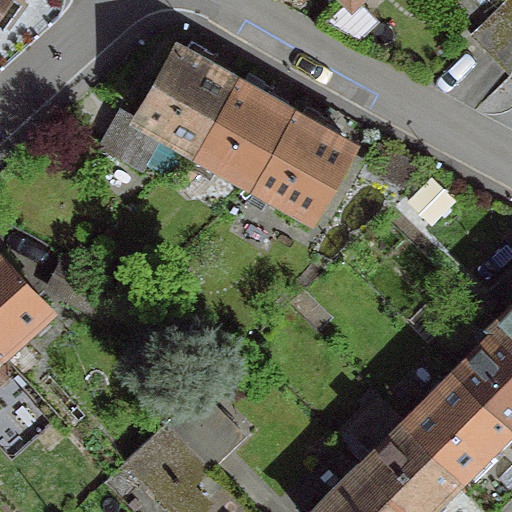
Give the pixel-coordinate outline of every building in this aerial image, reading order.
[(511,29),(511,4),(508,0),(501,0),(465,35),(485,55),(511,29)] [(511,29),(485,55),(505,76),(511,69),(511,29)] [(230,80),(171,46),(131,117),(191,150),(230,80)] [(288,112),(230,80),(191,150),(248,183),(288,112)] [(348,146),(288,112),(248,183),(307,216),(348,146)] [(406,189),(418,163),(378,143),(365,170),(406,189)] [(101,285),(57,260),(43,287),(87,311),(101,285)] [(0,347),(43,308),(0,261),(0,347)] [(511,264),(483,294),(502,313),(488,327),(491,331),(493,329),(511,347),(511,264)] [(511,420),(511,347),(493,329),(491,331),(450,371),(506,427),(511,420)] [(506,427),(450,371),(400,421),(456,476),(506,427)] [(191,393),(161,423),(203,465),(233,435),(191,393)] [(400,421),(358,463),(405,511),(420,511),(456,476),(400,421)] [(161,423),(160,422),(119,462),(168,511),(192,511),(201,504),(182,485),(203,465),(161,423)] [(405,511),(358,463),(308,511),(405,511)]
